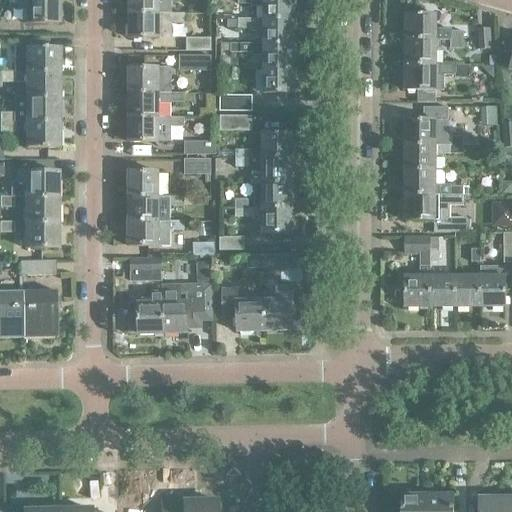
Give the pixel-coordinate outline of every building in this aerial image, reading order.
[(58,0),(16,0),(16,9),(25,9),(25,24),(58,24),(58,0)] [(172,14),(171,0),(129,0),(130,14),(172,14)] [(252,0),(252,4),(255,7),(264,7),(264,20),(293,20),(293,0),(252,0)] [(172,23),(185,23),(185,14),(172,14),(130,14),(129,39),(172,39),(172,23)] [(406,15),(406,41),(438,41),(450,41),(450,32),(450,31),(438,30),(436,30),(436,15),(406,15)] [(239,30),(252,30),(252,34),(264,34),(264,45),(293,45),(293,20),(264,20),(239,20),(239,30)] [(491,49),(489,29),(477,30),(479,50),(491,49)] [(450,32),(450,41),(463,41),(463,32),(450,32)] [(186,50),(211,51),(211,38),(186,38),(186,50)] [(26,73),(58,73),(58,48),(46,48),(46,40),(20,40),(20,48),(14,48),(14,73),(26,73)] [(436,51),(438,51),(438,41),(406,41),(405,66),(436,66),(436,51)] [(450,41),(450,49),(463,49),(463,41),(450,41)] [(230,45),(230,53),(252,54),(252,56),(264,56),(264,69),(293,69),(293,45),(264,45),(239,45),(230,45)] [(179,71),(211,71),(211,55),(179,56),(179,71)] [(454,66),(436,66),(405,66),(405,91),(417,91),(417,103),(435,103),(435,91),(444,91),(444,76),(454,76),(454,66)] [(170,94),(171,69),(129,69),(129,94),(170,94)] [(264,69),(264,94),(293,94),(293,69),(264,69)] [(0,83),(14,83),(14,73),(0,72),(0,83)] [(58,98),(58,73),(26,73),(26,98),(58,98)] [(129,94),(129,118),(158,118),(158,104),(171,104),(171,103),(184,103),(192,103),(192,95),(184,95),(184,94),(170,94),(129,94)] [(220,111),(253,111),(253,96),(221,95),(220,111)] [(14,113),(14,123),(26,123),(58,123),(58,98),(26,98),(14,98),(14,113)] [(405,121),(405,146),(435,146),(438,146),(449,146),(462,146),(462,137),(450,137),(450,135),(446,136),(446,121),(448,121),(448,108),(423,108),(423,121),(405,121)] [(14,113),(0,112),(0,122),(14,123),(14,113)] [(220,131),(253,131),(253,116),(220,116),(220,131)] [(158,143),(158,142),(171,142),(171,127),(184,127),(184,118),(158,118),(129,118),(129,143),(158,143)] [(0,132),(14,132),(14,123),(0,122),(0,132)] [(26,148),(58,148),(58,123),(26,123),(26,148)] [(502,150),(511,149),(511,123),(500,125),(502,150)] [(293,134),(263,134),(263,151),(235,150),(235,159),(249,159),(263,159),(293,159),(293,134)] [(216,143),(198,143),(198,156),(216,156),(216,143)] [(405,146),(405,171),(435,171),(435,157),(438,157),(438,146),(435,146),(405,146)] [(462,146),(449,146),(449,155),(462,155),(462,146)] [(184,175),(211,175),(211,159),(184,159),(184,175)] [(235,168),(249,168),(249,159),(235,159),(235,168)] [(263,184),(293,184),(293,159),(263,159),(263,184)] [(405,171),(405,196),(450,196),(460,196),(462,196),(462,187),(450,187),(450,186),(435,185),(435,171),(405,171)] [(17,184),(25,184),(25,198),(58,198),(58,172),(17,172),(17,184)] [(158,173),(129,173),(129,198),(158,198),(158,173)] [(255,184),(255,209),(263,209),(293,209),(293,184),(263,184),(255,184)] [(405,196),(405,221),(434,222),(434,233),(467,233),(467,219),(448,219),(448,207),(460,207),(462,207),(462,196),(460,196),(450,196),(405,196)] [(13,198),(0,197),(0,208),(13,208),(13,198)] [(58,223),(58,198),(25,198),(25,223),(58,223)] [(129,198),(129,222),(170,222),(170,207),(184,207),(184,206),(192,206),(192,198),(184,198),(158,198),(129,198)] [(248,209),(248,200),(235,200),(235,209),(248,209)] [(252,221),(263,221),(263,234),(293,235),(293,209),(263,209),(248,209),(235,209),(235,217),(252,217),(252,221)] [(13,223),(0,222),(0,233),(13,233),(13,223)] [(129,222),(129,247),(158,247),(170,247),(170,235),(170,231),(184,231),(184,222),(170,222),(129,222)] [(25,223),(25,249),(58,249),(58,223),(25,223)] [(511,234),(502,234),(502,265),(511,264),(511,234)] [(220,251),(245,251),(245,237),(220,238),(220,251)] [(430,265),(430,252),(430,238),(405,238),(405,254),(420,254),(420,278),(405,278),(405,280),(401,280),(401,292),(405,292),(405,308),(430,308),(430,278),(430,265)] [(193,256),(215,256),(214,243),(193,244),(193,256)] [(439,252),(430,252),(430,265),(439,265),(439,252)] [(471,252),(471,265),(479,265),(479,252),(471,252)] [(293,255),(263,256),(263,269),(290,268),(294,268),(293,255)] [(160,259),(131,260),(131,273),(160,273),(160,259)] [(55,275),(55,261),(20,262),(21,276),(55,275)] [(208,263),(197,263),(197,272),(209,271),(208,263)] [(480,277),(480,308),(506,308),(506,268),(481,268),(481,277),(480,277)] [(480,308),(480,277),(455,278),(455,308),(480,308)] [(430,308),(455,308),(455,278),(430,278),(430,308)] [(188,322),(212,321),(211,285),(162,287),(162,304),(163,334),(188,333),(188,322)] [(265,332),(292,331),(291,294),(293,294),(293,286),(275,286),(275,293),(263,294),(264,301),(265,332)] [(237,333),(265,332),(264,301),(238,302),(238,290),(222,290),(223,318),(237,317),(237,333)] [(21,292),(22,338),(57,337),(56,291),(21,292)] [(21,292),(0,292),(0,338),(22,338),(21,292)] [(138,315),(128,315),(129,334),(139,333),(139,335),(163,334),(162,304),(162,294),(151,294),(151,304),(138,304),(138,315)] [(427,511),(428,495),(402,495),(401,511),(427,511)] [(427,511),(453,511),(454,495),(428,495),(427,511)] [(504,511),(504,499),(479,499),(479,511),(504,511)] [(216,511),(216,500),(182,501),(182,503),(160,504),(160,511),(216,511)]
